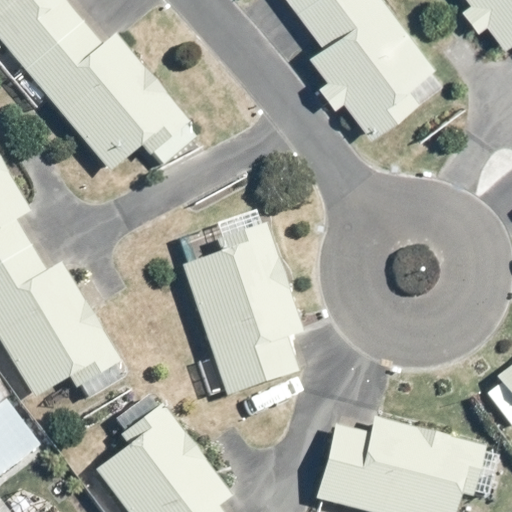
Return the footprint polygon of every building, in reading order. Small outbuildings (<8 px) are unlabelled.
[(200,134),(184,115),(115,32),(103,42),(67,0),(0,0),(0,38),(113,175),(150,144),(165,162),(200,134)] [(310,55),(329,80),(318,88),(333,108),(344,100),(373,138),(416,106),(407,93),(437,71),(383,0),(289,0),(324,45),(310,55)] [(511,0),(468,0),(459,7),(479,34),(488,27),(505,50),(511,44),(511,0)] [(31,213),(0,160),(0,341),(35,400),(84,371),(90,381),(120,364),(59,261),(46,268),(18,220),(31,213)] [(311,332),(273,222),(222,240),(227,253),(184,268),(229,400),(302,375),(290,340),(311,332)] [(511,363),(481,387),(511,429),(511,428),(511,363)] [(0,391),(0,475),(40,443),(0,391)] [(96,470),(111,489),(90,505),(95,511),(221,511),(219,508),(233,497),(163,405),(125,434),(132,443),(96,470)] [(366,511),(461,511),(465,497),(477,500),(490,447),(479,444),(370,417),(367,430),(336,423),(316,499),(366,511)] [(0,493),(0,511),(46,511),(20,478),(0,493)]
